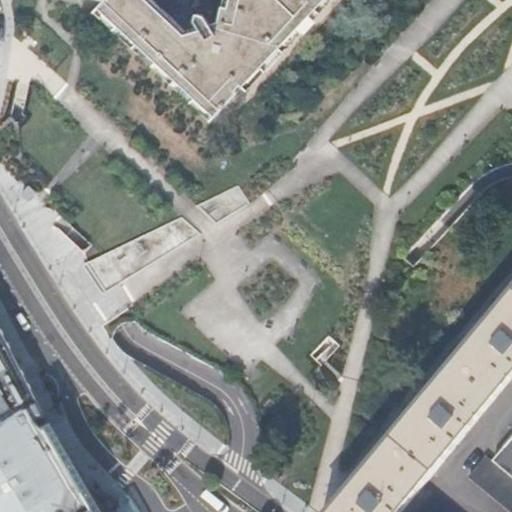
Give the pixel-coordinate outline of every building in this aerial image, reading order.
[(96,11),(115,29),(128,16),(111,11),(113,2),(106,0),(96,11)] [(225,0),(221,19),(214,21),(207,12),(199,10),(197,19),(167,12),(154,0),(105,0),(106,0),(113,2),(111,11),(128,16),(115,29),(179,90),(185,85),(217,116),(245,86),(326,0),(225,0)] [(389,441),(330,511),(399,511),(511,376),(511,292),(503,303),(450,368),(389,441)] [(0,511),(81,511),(83,511),(78,502),(80,501),(69,483),(80,476),(39,414),(19,375),(0,337),(0,511)] [(511,435),(491,460),(511,477),(511,435)] [(469,474),(511,510),(511,477),(491,460),(486,455),(469,474)] [(93,496),(80,476),(69,483),(80,501),(78,502),(83,511),(81,511),(100,511),(101,510),(93,496)] [(422,511),(457,511),(437,495),(422,511)]
